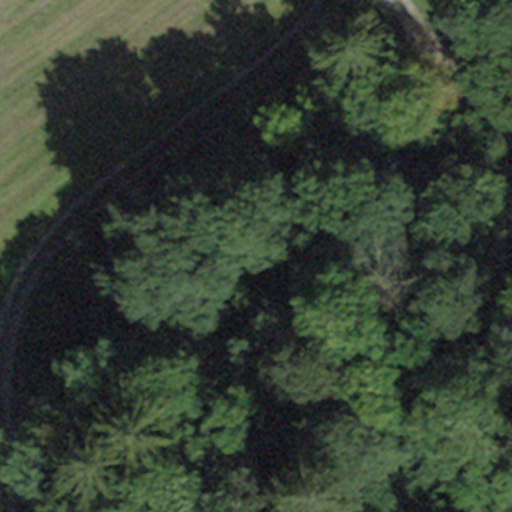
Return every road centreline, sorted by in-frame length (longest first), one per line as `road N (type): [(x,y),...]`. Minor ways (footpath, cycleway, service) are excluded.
road 1 (track): [(343,0),(260,83),(153,150),(86,205),(33,258),(0,321)]
road 2 (track): [(413,0),(511,116)]
